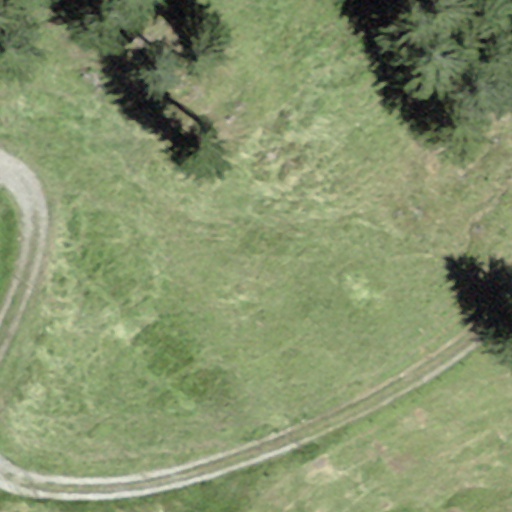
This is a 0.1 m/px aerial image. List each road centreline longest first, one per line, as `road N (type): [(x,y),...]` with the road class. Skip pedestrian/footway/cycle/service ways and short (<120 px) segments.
road 1 (track): [(0,463),(24,476),(112,479),(223,448),(344,402),(422,355),(511,282)]
road 2 (track): [(0,166),(21,181),(33,221),(0,318)]
